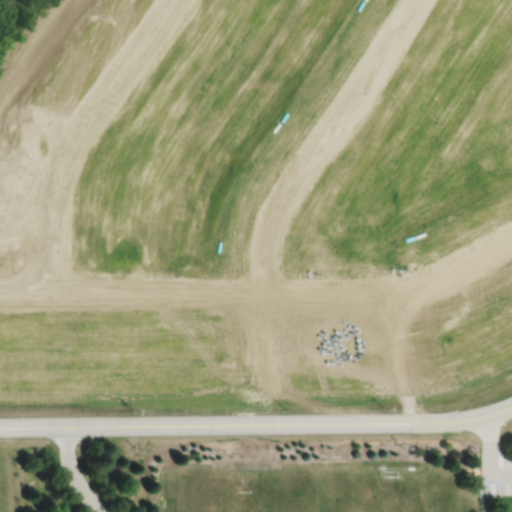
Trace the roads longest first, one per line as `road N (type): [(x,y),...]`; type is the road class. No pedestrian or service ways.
road 1 (residential): [(0,297),(372,295),(403,291),(511,246)]
road 2 (tertiary): [(0,426),(447,420),(511,405)]
road 3 (residential): [(414,0),(272,213),(265,237),(267,423)]
road 4 (residential): [(168,0),(56,172),(53,297)]
